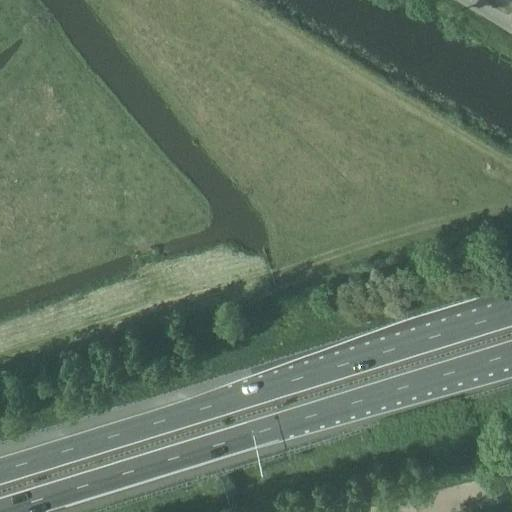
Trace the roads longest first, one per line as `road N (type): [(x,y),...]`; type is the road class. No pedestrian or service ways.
road 1 (motorway): [(511,311),(0,470)]
road 2 (motorway): [(0,510),(511,354)]
road 3 (track): [(299,265),(0,355)]
